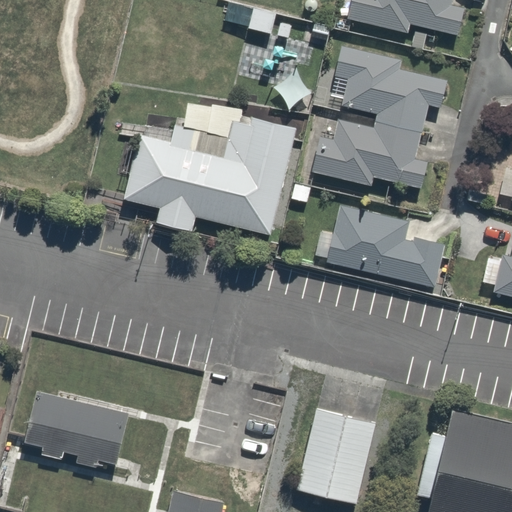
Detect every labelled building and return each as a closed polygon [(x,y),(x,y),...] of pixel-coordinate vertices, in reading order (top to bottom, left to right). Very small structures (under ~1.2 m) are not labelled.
[(353,0),(350,20),(409,32),(411,24),(462,34),(468,6),(454,3),(454,0),(353,0)] [(247,28),(252,7),(224,1),(220,22),(247,28)] [(252,7),(247,28),(274,33),(278,13),(252,7)] [(322,133),(312,173),(373,187),(376,175),(425,187),(431,161),(415,157),(428,103),(445,107),(451,80),(406,69),(409,57),(344,42),(332,91),(346,94),(344,104),(383,114),(379,127),(342,118),(338,136),(322,133)] [(295,67),(274,85),(300,115),(309,107),(304,100),(315,91),(295,67)] [(277,233),(303,125),(193,98),(188,122),(176,119),(173,130),(146,123),(127,198),(161,206),(158,219),(198,229),(202,215),(277,233)] [(511,168),(506,167),(499,194),(511,197),(511,198),(511,201),(511,168)] [(292,178),(287,198),(314,204),(318,185),(292,178)] [(342,203),(330,262),(435,283),(443,242),(407,234),(411,217),(342,203)] [(511,257),(491,253),(483,290),(511,296),(511,257)] [(64,449),(80,452),(77,463),(100,468),(103,458),(119,462),(132,413),(40,390),(28,439),(45,444),(43,454),(62,459),(64,449)] [(358,502),(378,421),(318,406),(298,486),(358,502)] [(511,511),(511,419),(455,406),(448,433),(434,429),(419,491),(434,495),(429,511),(511,511)] [(225,511),(229,498),(175,487),(169,511),(225,511)]
